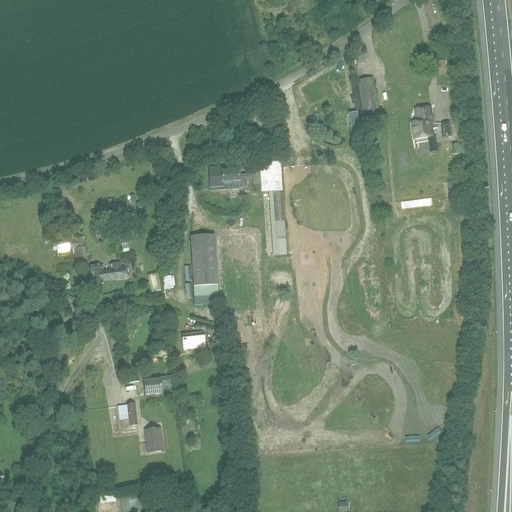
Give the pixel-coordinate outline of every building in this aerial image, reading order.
[(372,79),(357,82),(363,118),(379,115),(372,79)] [(436,137),(434,138),(433,130),(439,129),(438,124),(432,125),(430,108),(415,110),(417,124),(413,124),(415,140),(428,138),(429,147),(437,146),(436,137)] [(357,112),(349,113),(351,126),(350,126),(352,140),(361,138),(357,112)] [(257,128),(268,122),(264,113),(252,118),(257,128)] [(455,121),(449,122),(440,124),(443,138),(451,136),(451,134),(452,134),(453,141),(457,141),(456,133),(457,133),(455,121)] [(264,154),(265,164),(258,164),(260,186),(253,187),(253,194),(270,193),(272,222),(274,222),(277,256),(286,255),(284,221),(282,192),(279,153),(264,154)] [(246,175),(238,175),(238,167),(208,168),(209,189),(223,188),(222,185),(229,185),(229,183),(237,182),(237,190),(247,189),(246,175)] [(459,201),(459,183),(448,183),(448,201),(459,201)] [(127,204),(110,206),(111,216),(127,214),(128,216),(136,215),(136,209),(136,207),(128,208),(127,204)] [(86,259),(82,237),(73,239),(72,235),(61,237),(65,256),(73,255),(75,261),(86,259)] [(190,237),(193,287),(218,286),(215,236),(190,237)] [(109,264),(110,270),(103,271),(102,266),(87,268),(89,285),(104,283),(104,282),(129,278),(128,267),(121,268),(120,263),(109,264)] [(182,333),(184,348),(206,346),(204,330),(182,333)] [(150,379),(150,381),(143,382),(144,396),(161,394),(161,388),(174,386),(173,376),(150,379)] [(119,421),(128,420),(129,427),(138,426),(135,404),(126,405),(126,406),(117,407),(119,421)] [(160,430),(144,431),(147,453),(163,452),(160,430)]
